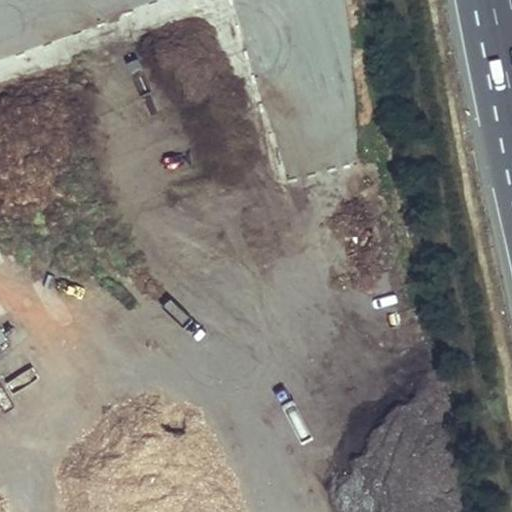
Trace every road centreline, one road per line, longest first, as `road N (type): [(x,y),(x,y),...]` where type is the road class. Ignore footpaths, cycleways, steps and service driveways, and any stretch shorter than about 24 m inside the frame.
road 1 (unknown): [(58,341),(366,278),(386,291),(403,322),(454,511)]
road 2 (unknown): [(79,511),(47,446),(49,377)]
